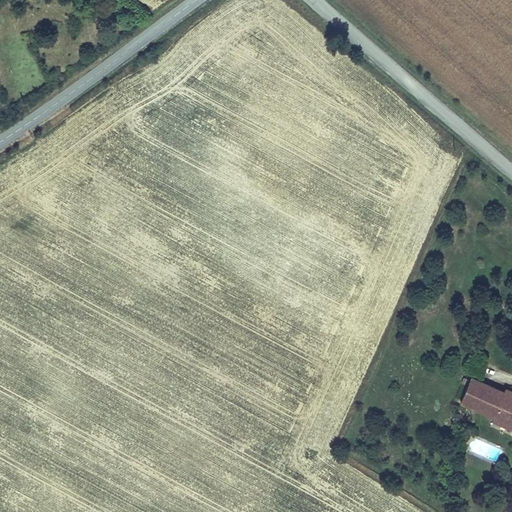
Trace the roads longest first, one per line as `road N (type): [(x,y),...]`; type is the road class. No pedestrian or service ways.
road 1 (tertiary): [(511,172),(312,0)]
road 2 (tertiary): [(196,0),(0,141)]
